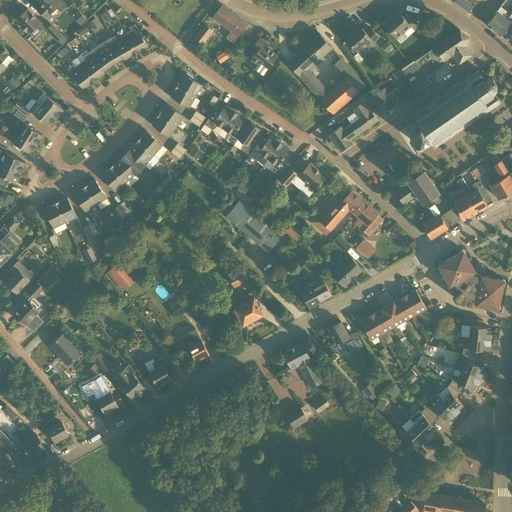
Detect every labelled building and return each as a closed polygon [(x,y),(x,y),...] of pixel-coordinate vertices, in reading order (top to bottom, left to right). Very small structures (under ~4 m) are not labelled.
[(36,0),(42,5),(37,10),(45,18),(56,7),(60,11),(66,6),(60,0),(36,0)] [(454,0),(469,10),(475,0),(454,0)] [(489,3),(485,0),(476,0),(469,10),(478,17),(489,3)] [(492,16),(486,24),(492,29),(500,35),(511,19),(511,3),(504,15),(497,10),(492,16)] [(216,13),(213,17),(217,21),(229,29),(232,32),(239,36),(247,24),(248,24),(245,22),(235,15),(230,11),(223,6),(222,5),(216,13)] [(40,22),(27,8),(16,19),(22,25),(21,26),(26,31),(27,30),(30,33),(37,26),(41,31),(45,27),(40,22)] [(120,8),(116,13),(122,18),(127,13),(120,8)] [(101,14),(105,21),(112,17),(108,10),(101,14)] [(80,11),(74,16),(79,22),(85,16),(80,11)] [(412,27),(415,24),(417,22),(410,14),(405,19),(401,14),(394,20),(392,17),(384,24),(397,38),(410,26),(412,27)] [(95,18),(89,22),(93,28),(99,24),(95,18)] [(433,24),(446,31),(448,25),(436,19),(433,24)] [(62,36),(63,36),(51,24),(46,29),(58,41),(58,40),(62,43),(63,42),(64,43),(66,40),(62,36)] [(143,38),(135,24),(129,27),(131,30),(125,34),(136,54),(139,52),(138,52),(148,46),(146,44),(149,41),(144,37),(143,38)] [(213,30),(205,24),(195,38),(202,43),(213,30)] [(80,28),(85,35),(90,32),(85,25),(80,28)] [(353,47),(358,53),(372,40),(373,42),(379,37),(372,28),(366,33),(362,28),(355,34),(353,32),(345,38),(353,47)] [(408,64),(400,70),(416,92),(432,81),(434,80),(431,75),(442,67),(441,65),(446,62),(450,68),(471,53),(465,44),(466,44),(467,43),(468,43),(468,42),(467,42),(466,41),(467,39),(468,38),(468,37),(467,37),(464,35),(465,34),(464,34),(461,32),(460,30),(436,47),(435,45),(408,64)] [(112,37),(124,58),(124,60),(134,54),(134,55),(136,54),(125,34),(119,37),(118,34),(112,37)] [(292,59),(287,63),(300,77),(310,69),(332,49),(330,46),(320,34),(319,35),(313,40),(296,55),(292,59)] [(100,44),(113,63),(121,59),(122,59),(124,58),(112,37),(100,44)] [(255,69),(263,75),(278,55),(263,44),(265,42),(259,38),(246,54),(251,58),(250,59),(258,65),(255,69)] [(386,41),(381,46),(387,52),(392,47),(386,41)] [(89,52),(103,72),(105,70),(105,69),(113,63),(100,44),(89,52)] [(0,73),(8,66),(2,60),(8,54),(7,53),(8,51),(3,46),(2,47),(0,45),(0,73)] [(70,51),(66,46),(61,50),(65,55),(70,51)] [(225,49),(216,56),(220,62),(230,56),(225,49)] [(335,61),(339,55),(333,50),(328,57),(335,61)] [(80,63),(94,82),(96,80),(96,79),(104,73),(103,72),(89,52),(83,56),(86,59),(80,63)] [(220,67),(225,73),(234,68),(230,61),(220,67)] [(399,70),(400,70),(408,64),(406,61),(397,67),(399,70)] [(75,67),(73,64),(67,69),(77,81),(74,83),(79,88),(81,87),(83,89),(92,82),(92,83),(94,82),(80,63),(75,67)] [(470,124),(472,123),(471,122),(479,116),(480,118),(481,117),(480,116),(482,115),(483,117),(488,114),(486,111),(489,110),(501,102),(495,94),(494,95),(493,94),(497,90),(497,84),(494,80),(488,78),(483,79),(484,78),(479,70),(467,78),(467,79),(458,85),(457,83),(447,90),(448,92),(440,98),(438,96),(429,103),(430,105),(422,110),(421,109),(420,110),(420,111),(414,116),(417,120),(416,121),(420,126),(417,128),(416,127),(414,126),(412,127),(412,129),(413,131),(409,134),(412,137),(410,138),(413,143),(415,142),(417,145),(428,138),(431,143),(433,142),(436,147),(442,142),(443,143),(444,142),(443,141),(451,136),(452,137),(453,136),(453,135),(460,129),(461,131),(462,130),(462,129),(470,123),(470,124)] [(400,71),(394,75),(398,81),(404,77),(400,71)] [(177,85),(196,96),(202,85),(193,80),(194,78),(187,73),(185,75),(184,74),(179,82),(179,81),(177,85)] [(14,89),(21,82),(14,76),(8,82),(14,89)] [(316,76),(306,85),(319,99),(332,114),(340,107),(346,101),(353,96),(357,92),(344,77),(328,92),(323,87),(324,86),(316,76)] [(30,79),(21,88),(26,92),(35,84),(30,79)] [(374,88),(363,96),(365,99),(369,105),(374,101),(383,113),(386,111),(395,104),(393,102),(390,97),(399,91),(393,83),(384,90),(383,89),(380,91),(376,86),(374,88)] [(171,97),(189,107),(196,96),(177,85),(175,89),(171,97)] [(208,104),(213,107),(219,99),(214,95),(208,104)] [(63,109),(48,97),(41,105),(58,119),(63,113),(61,112),(63,109)] [(58,119),(41,105),(36,101),(29,110),(22,105),(21,104),(18,101),(14,106),(18,109),(17,109),(27,117),(29,115),(31,112),(34,113),(49,126),(51,124),(52,125),(58,119)] [(350,115),(346,117),(351,123),(359,134),(366,129),(374,124),(378,121),(371,109),(370,110),(364,101),(355,107),(352,108),(355,111),(350,115)] [(184,116),(167,104),(162,111),(161,110),(159,114),(176,126),(184,116)] [(205,105),(201,111),(207,115),(211,109),(205,105)] [(204,124),(213,130),(217,138),(219,135),(223,129),(236,110),(230,108),(225,105),(222,109),(220,112),(215,109),(213,112),(206,122),(204,124)] [(13,129),(20,133),(38,145),(42,139),(41,138),(42,136),(43,135),(41,134),(26,124),(23,122),(27,117),(17,109),(14,114),(19,119),(13,129)] [(236,110),(223,129),(228,133),(226,139),(234,145),(245,129),(244,129),(240,126),(245,118),(240,115),(240,114),(236,110)] [(196,111),(193,115),(203,122),(206,117),(196,111)] [(157,118),(152,125),(169,137),(176,126),(159,114),(156,117),(157,118)] [(203,122),(193,115),(190,120),(200,127),(203,122)] [(245,129),(234,145),(241,149),(249,155),(260,139),(255,136),(260,129),(249,121),(246,127),(244,129),(245,129)] [(341,126),(328,135),(340,152),(353,143),(351,140),(359,134),(351,123),(343,129),(341,126)] [(141,137),(138,140),(154,155),(162,145),(147,131),(141,137)] [(38,145),(20,133),(14,143),(31,154),(32,151),(34,152),(36,148),(38,145)] [(0,141),(8,147),(11,142),(11,141),(0,135),(0,134),(0,141)] [(185,135),(182,140),(187,143),(190,139),(185,135)] [(249,155),(246,159),(253,164),(257,160),(261,155),(268,160),(281,140),(280,140),(275,138),(275,139),(270,135),(267,139),(262,136),(260,139),(249,155)] [(135,144),(130,150),(146,164),(154,155),(138,140),(135,143),(135,144)] [(279,175),(279,174),(292,161),(284,156),(290,149),(285,145),(281,140),(264,165),(279,175)] [(5,152),(8,147),(0,141),(0,149),(2,150),(5,152)] [(177,143),(174,148),(183,155),(187,150),(177,143)] [(189,153),(196,159),(203,152),(193,143),(189,147),(192,149),(189,153)] [(183,155),(174,148),(171,152),(180,159),(183,155)] [(120,159),(135,175),(142,168),(145,165),(146,164),(130,150),(130,149),(126,153),(120,159)] [(22,161),(7,153),(5,152),(2,150),(0,153),(0,162),(22,173),(25,166),(24,165),(25,162),(22,161)] [(511,152),(501,159),(500,160),(505,167),(511,164),(511,165),(511,170),(511,171),(510,172),(511,175),(511,152)] [(499,174),(488,180),(490,184),(489,185),(498,199),(503,197),(511,192),(511,191),(511,178),(505,167),(500,160),(497,154),(490,158),(499,174)] [(112,166),(110,167),(125,184),(135,175),(120,159),(114,164),(112,166)] [(211,169),(215,163),(210,159),(205,165),(211,169)] [(22,173),(0,162),(0,174),(1,175),(0,177),(0,184),(4,187),(8,179),(11,180),(16,182),(17,179),(19,180),(22,173)] [(290,167),(279,180),(286,187),(291,181),(295,185),(299,185),(303,180),(308,185),(314,191),(320,184),(325,178),(319,173),(320,171),(316,168),(310,163),(299,175),(290,167)] [(101,175),(108,183),(116,192),(125,184),(110,167),(107,169),(108,170),(101,175)] [(423,204),(440,192),(425,171),(424,170),(424,171),(409,182),(408,182),(408,183),(417,195),(423,204)] [(162,182),(166,187),(173,179),(168,175),(162,182)] [(492,202),(480,180),(468,187),(462,177),(457,181),(460,186),(475,213),(488,206),(487,205),(492,202)] [(88,184),(84,187),(97,205),(108,197),(95,180),(88,184)] [(166,187),(162,182),(155,189),(159,194),(166,187)] [(241,183),(236,190),(243,196),(248,188),(241,183)] [(403,204),(417,195),(408,183),(395,192),(403,204)] [(460,186),(453,191),(455,196),(461,192),(463,197),(453,202),(463,220),(475,213),(460,186)] [(97,205),(84,187),(81,189),(81,190),(74,195),(86,212),(97,205)] [(315,217),(330,230),(331,230),(349,210),(353,214),(364,202),(352,190),(341,202),(334,195),(315,217)] [(5,192),(0,201),(10,206),(14,197),(5,192)] [(59,201),(55,203),(65,223),(77,217),(72,207),(67,198),(60,201),(59,201)] [(155,202),(151,198),(144,204),(149,208),(155,202)] [(225,216),(268,252),(271,248),(282,236),(239,199),(234,205),(226,215),(225,216)] [(119,205),(126,214),(128,213),(131,211),(123,201),(119,205)] [(229,201),(220,210),(226,215),(234,205),(229,201)] [(383,219),(364,202),(353,214),(358,218),(354,223),(361,229),(360,229),(368,236),(383,219)] [(44,209),(53,228),(65,223),(55,203),(51,205),(52,205),(44,209)] [(126,214),(119,205),(114,208),(121,218),(126,214)] [(460,218),(457,212),(454,208),(440,216),(438,214),(434,216),(429,208),(409,221),(421,233),(421,232),(426,229),(431,238),(447,228),(448,229),(461,221),(460,219),(460,218)] [(10,232),(11,231),(19,222),(14,217),(4,227),(10,232)] [(203,219),(199,224),(203,229),(208,224),(203,219)] [(93,223),(88,226),(93,236),(99,233),(93,223)] [(390,230),(395,236),(401,229),(396,224),(390,230)] [(93,236),(88,226),(82,229),(88,239),(93,236)] [(289,227),(284,233),(294,241),(299,235),(289,227)] [(342,251),(349,244),(340,233),(332,240),(342,251)] [(59,245),(58,244),(54,235),(49,237),(54,248),(59,245)] [(11,252),(16,246),(6,236),(1,242),(0,241),(0,264),(2,265),(6,260),(5,259),(12,252),(11,252)] [(272,248),(276,252),(281,246),(283,247),(287,242),(282,237),(272,248)] [(361,239),(355,247),(368,258),(374,249),(361,239)] [(271,248),(268,252),(263,257),(275,267),(283,258),(276,252),(272,248),(271,248)] [(92,250),(84,253),(88,264),(96,261),(92,250)] [(450,285),(450,284),(452,286),(453,288),(455,291),(458,289),(461,291),(455,299),(460,302),(463,298),(466,299),(467,300),(470,301),(473,302),(476,303),(475,303),(495,307),(497,302),(499,302),(503,285),(500,285),(501,279),(485,276),(485,274),(484,271),(483,269),(480,267),(477,266),(475,266),(472,267),(463,250),(443,262),(444,264),(439,267),(444,276),(450,285)] [(343,261),(337,266),(337,267),(331,272),(344,287),(363,270),(350,255),(343,261)] [(18,261),(9,270),(14,275),(6,283),(16,293),(29,280),(25,276),(29,272),(18,261)] [(108,273),(123,290),(136,279),(120,262),(108,273)] [(301,266),(320,300),(332,294),(324,280),(319,282),(308,263),(301,266)] [(56,274),(61,274),(63,271),(56,265),(51,269),(56,274)] [(309,307),(320,300),(301,266),(294,270),(301,282),(291,288),(301,304),(301,303),(305,301),(309,307)] [(243,268),(228,276),(234,287),(249,279),(243,268)] [(28,291),(35,298),(44,288),(37,282),(28,291)] [(416,290),(405,296),(421,325),(425,322),(421,315),(420,315),(418,313),(426,308),(416,290)] [(230,301),(243,324),(245,323),(246,324),(249,322),(249,321),(257,317),(258,317),(260,316),(261,315),(263,314),(254,298),(252,299),(249,293),(239,298),(238,296),(230,301)] [(416,328),(421,325),(405,296),(394,302),(393,302),(404,321),(411,317),(413,319),(412,320),(416,328)] [(13,315),(25,326),(30,320),(31,321),(37,315),(36,314),(39,311),(28,300),(13,315)] [(382,308),(393,327),(399,338),(404,335),(399,327),(398,328),(396,325),(404,321),(393,302),(382,308)] [(371,315),(388,344),(393,341),(388,333),(387,334),(386,331),(393,327),(382,308),(382,309),(371,315)] [(99,311),(95,317),(101,321),(105,315),(99,311)] [(384,346),(388,344),(371,315),(360,321),(371,340),(379,335),(380,338),(379,339),(384,346)] [(466,319),(466,325),(470,326),(470,330),(469,337),(490,339),(491,333),(489,333),(489,329),(490,327),(485,327),(482,326),(478,326),(475,326),(476,319),(466,319)] [(329,329),(336,343),(341,341),(348,353),(362,345),(356,333),(349,336),(341,322),(341,321),(340,322),(329,328),(328,328),(329,329)] [(178,352),(188,347),(196,361),(209,353),(201,339),(196,329),(172,342),(178,352)] [(80,353),(63,334),(50,345),(67,364),(80,353)] [(463,348),(462,353),(475,357),(477,350),(479,350),(487,351),(487,350),(488,345),(490,345),(490,343),(490,339),(469,337),(468,349),(463,348)] [(322,382),(301,343),(301,344),(284,352),(283,353),(291,368),(299,364),(311,387),(322,382)] [(429,344),(427,354),(436,356),(438,346),(429,344)] [(458,357),(453,368),(461,371),(480,379),(483,373),(481,373),(483,367),(476,364),(474,363),(475,357),(462,353),(461,358),(458,357)] [(109,366),(96,354),(93,357),(105,370),(109,366)] [(15,364),(8,355),(0,360),(0,363),(3,367),(0,368),(0,369),(3,373),(15,364)] [(422,355),(417,363),(423,366),(428,357),(422,355)] [(164,356),(155,361),(153,358),(144,362),(157,386),(170,378),(167,372),(174,368),(175,368),(164,356)] [(94,363),(88,369),(94,375),(96,374),(100,370),(97,367),(95,364),(94,363)] [(128,363),(114,375),(121,383),(120,383),(132,396),(134,395),(134,397),(145,389),(144,388),(145,387),(133,373),(136,372),(128,363)] [(452,380),(449,384),(460,391),(464,385),(467,386),(468,387),(474,389),(477,384),(478,384),(480,379),(461,371),(459,377),(457,376),(454,375),(452,380)] [(410,382),(415,376),(410,372),(405,378),(410,382)] [(100,375),(92,380),(102,396),(100,397),(97,399),(105,413),(118,406),(118,405),(123,402),(117,391),(104,376),(101,377),(100,375)] [(370,383),(362,389),(369,396),(367,397),(369,400),(371,399),(372,399),(378,395),(375,391),(376,390),(370,383)] [(395,384),(388,391),(391,395),(398,388),(395,384)] [(450,391),(441,399),(456,415),(460,411),(459,409),(461,408),(463,405),(460,402),(458,400),(456,397),(460,391),(449,384),(447,388),(450,391)] [(318,412),(329,404),(325,398),(314,406),(318,412)] [(430,403),(425,408),(434,418),(439,414),(441,416),(443,418),(446,421),(450,417),(451,419),(456,415),(441,399),(433,407),(430,403)] [(379,400),(376,409),(383,411),(386,403),(379,400)] [(86,423),(92,419),(80,402),(74,406),(86,423)] [(293,427),(308,418),(301,407),(286,416),(293,427)] [(419,410),(410,418),(415,423),(429,439),(434,435),(432,433),(437,430),(432,424),(431,424),(430,422),(434,418),(425,408),(420,412),(419,410)] [(48,428),(55,442),(69,434),(65,427),(73,423),(61,411),(51,417),(55,424),(48,428)] [(403,428),(399,432),(399,433),(405,439),(410,435),(412,437),(414,440),(419,446),(424,442),(425,443),(428,440),(429,439),(415,423),(412,426),(406,432),(403,428)] [(28,426),(16,433),(28,457),(44,448),(36,435),(28,426)] [(0,464),(1,466),(3,464),(4,465),(9,461),(7,459),(9,458),(0,448),(0,464)] [(424,509),(423,511),(439,511),(442,496),(427,493),(424,509)] [(442,496),(439,511),(453,511),(456,498),(442,496)] [(453,511),(467,511),(470,500),(456,498),(453,511)] [(467,511),(483,511),(485,503),(470,500),(467,511)] [(406,506),(412,511),(417,511),(419,510),(411,501),(406,506)]
